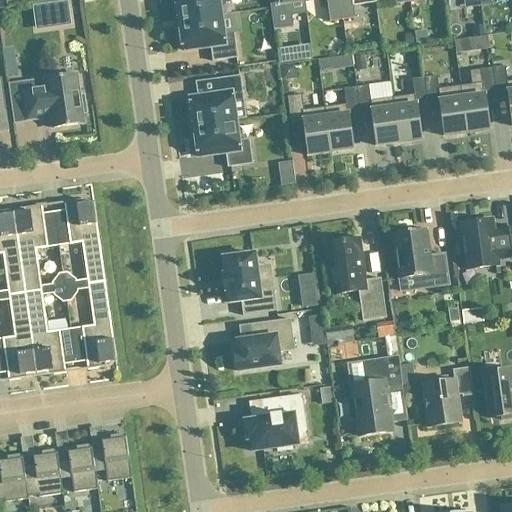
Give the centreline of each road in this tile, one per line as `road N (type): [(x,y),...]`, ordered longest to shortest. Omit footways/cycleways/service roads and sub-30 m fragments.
road 1 (residential): [(511,183),(159,232)]
road 2 (residential): [(228,511),(511,470)]
road 3 (residential): [(0,415),(181,391)]
road 4 (residential): [(149,161),(126,0)]
road 5 (residential): [(181,391),(159,232)]
road 6 (residential): [(149,161),(0,182)]
road 7 (residential): [(198,511),(181,391)]
